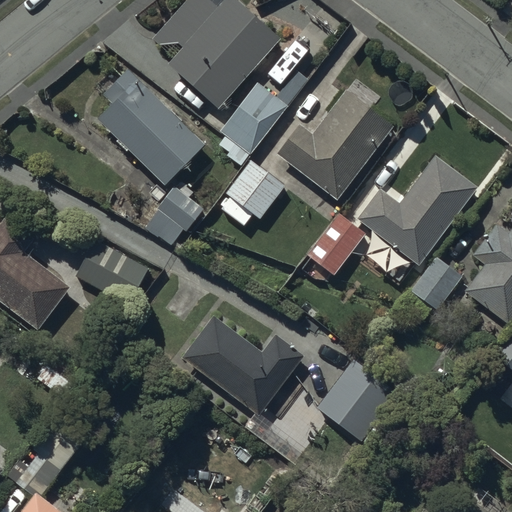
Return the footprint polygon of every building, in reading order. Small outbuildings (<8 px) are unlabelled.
[(159,45),(172,58),(167,65),(217,110),(281,39),(237,0),(186,0),(152,39),(159,45)] [(110,105),(96,118),(117,140),(115,142),(125,152),(127,151),(164,186),(204,144),(128,68),(101,96),(110,105)] [(256,76),(219,125),(248,149),(287,101),(256,76)] [(299,124),(276,155),(336,201),(394,126),(346,89),(312,134),(299,124)] [(380,189),(357,219),(418,266),(478,187),(435,156),(399,204),(380,189)] [(259,220),(286,186),(250,160),(225,193),(259,220)] [(203,209),(189,198),(193,192),(180,182),(175,189),(174,188),(158,209),(159,210),(145,228),(170,247),(183,230),(186,232),(203,209)] [(463,292),(507,325),(511,319),(511,211),(508,216),(509,224),(511,224),(511,227),(509,232),(497,223),(471,256),(483,265),(463,292)] [(338,214),(306,256),(334,276),(365,234),(338,214)] [(5,218),(0,223),(0,302),(37,331),(71,287),(24,252),(34,239),(5,218)] [(95,239),(75,278),(127,305),(148,268),(95,239)] [(461,270),(434,250),(409,285),(436,304),(461,270)] [(213,317),(181,358),(258,417),(304,356),(275,334),(261,352),(213,317)] [(284,319),(276,331),(287,341),(318,362),(327,349),(284,319)] [(511,370),(511,329),(492,356),(511,370)] [(56,353),(37,378),(63,398),(82,373),(56,353)] [(351,354),(315,403),(355,433),(391,383),(351,354)] [(81,431),(55,413),(15,469),(41,487),(81,431)] [(69,511),(34,485),(13,511),(69,511)] [(486,511),(458,491),(442,511),(486,511)]
